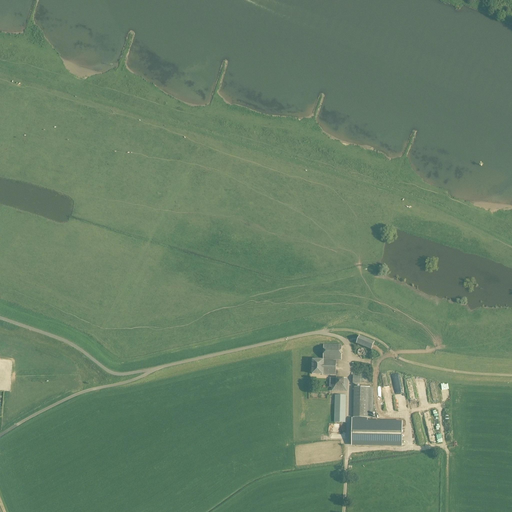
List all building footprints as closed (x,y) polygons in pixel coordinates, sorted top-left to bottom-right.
[(371,350),(375,341),(359,335),(356,344),(371,350)] [(324,345),(323,360),(341,360),(342,345),(324,345)] [(335,375),(336,361),(313,360),(312,374),(335,375)] [(332,378),(332,390),(347,391),(347,390),(347,379),(332,378)] [(446,393),(449,392),(448,384),(439,386),(440,396),(446,395),(446,393)] [(354,387),(353,417),(370,418),(370,387),(354,387)] [(335,395),(334,422),(345,423),(346,396),(335,395)] [(0,418),(8,419),(8,410),(11,410),(11,406),(8,406),(4,406),(4,408),(0,408),(0,418)] [(368,418),(352,418),(352,445),(402,446),(402,422),(368,421),(368,418)]
